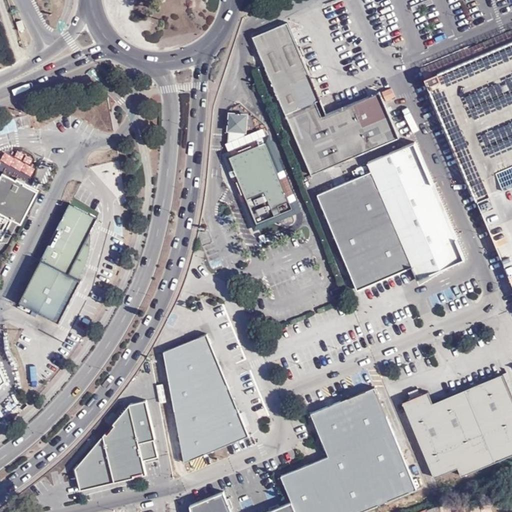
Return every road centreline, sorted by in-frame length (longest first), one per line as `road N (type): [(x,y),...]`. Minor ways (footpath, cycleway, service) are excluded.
road 1 (secondary): [(0,491),(96,405),(164,292),(188,206),(206,46)]
road 2 (secondary): [(156,62),(170,88),(169,161),(146,266),(90,367),(0,458)]
road 3 (unknown): [(317,248),(270,120),(236,65)]
road 4 (secondary): [(0,91),(116,47)]
